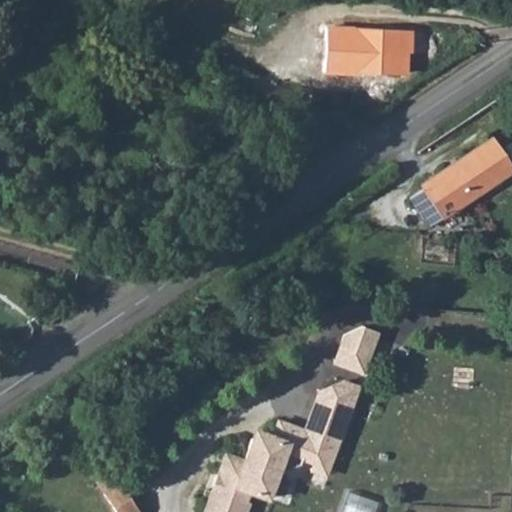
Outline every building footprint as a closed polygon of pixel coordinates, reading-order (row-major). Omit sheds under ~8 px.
[(328,60),(328,75),(354,76),(354,73),(385,75),(384,82),(392,82),(392,75),(400,75),(403,28),(329,24),(328,60)] [(423,192),(410,201),(428,228),(510,174),(488,141),(421,187),(423,192)] [(379,327),(364,322),(345,332),(336,359),(364,369),(379,327)] [(335,454),(356,392),(346,388),(349,379),(344,377),(321,388),(307,427),(280,417),(275,433),(266,430),(254,436),(246,457),(228,451),(205,511),(245,511),(251,499),(247,498),(251,488),(270,495),(280,466),(286,468),(302,461),(304,455),(316,459),(320,449),(335,454)] [(349,379),(346,388),(356,392),(359,383),(349,379)] [(313,466),(329,472),(335,454),(320,449),(316,459),(313,466)] [(121,511),(138,511),(143,509),(124,480),(107,491),(121,511)]
